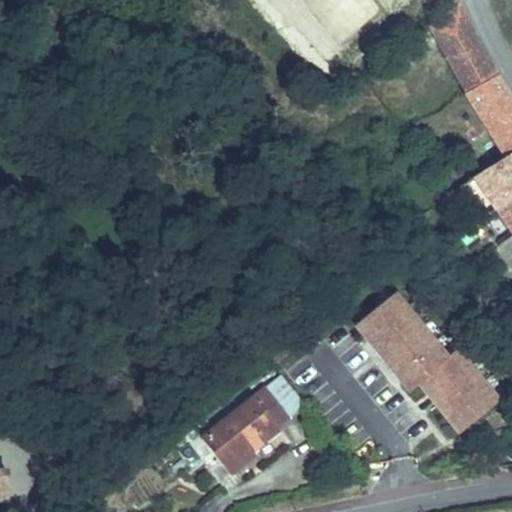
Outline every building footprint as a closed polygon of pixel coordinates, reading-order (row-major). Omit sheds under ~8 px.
[(443,205),(511,157),(511,108),(505,99),(453,12),(422,34),(467,111),(483,140),(457,157),(441,167),(405,109),(414,103),(387,59),(366,75),(443,205)] [(483,140),(467,111),(440,129),(457,157),(483,140)] [(475,228),(511,200),(511,157),(443,205),(452,218),(464,212),(475,228)] [(495,258),(511,244),(511,200),(475,228),(495,258)] [(511,266),(511,244),(495,258),(504,272),(511,266)] [(401,297),(358,333),(367,345),(371,342),(380,355),(377,358),(393,380),(397,378),(406,390),(402,393),(411,404),(423,396),(432,408),(435,405),(445,417),(441,420),(463,449),(511,408),(464,353),(455,361),(401,297)] [(367,345),(377,358),(380,355),(371,342),(367,345)] [(284,378),(268,389),(289,416),(304,406),(284,378)] [(393,380),(402,393),(406,390),(397,378),(393,380)] [(217,473),(241,454),(247,462),(280,436),(274,428),(289,416),(268,389),(197,445),(217,473)] [(432,408),(441,420),(445,417),(435,405),(432,408)]
